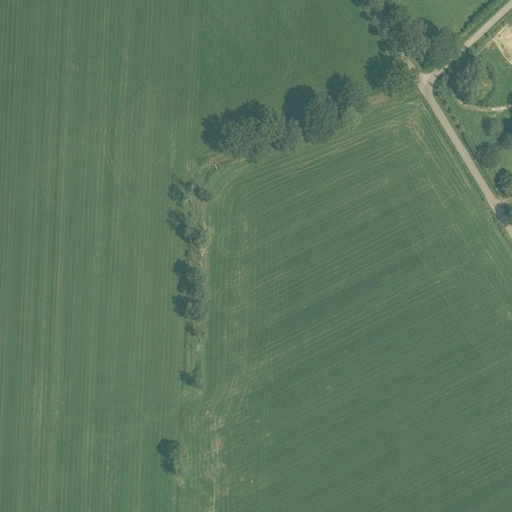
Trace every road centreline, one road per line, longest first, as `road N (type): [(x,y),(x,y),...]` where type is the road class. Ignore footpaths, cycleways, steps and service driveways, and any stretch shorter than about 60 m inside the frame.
road 1 (unclassified): [(511,233),(422,87)]
road 2 (unclassified): [(422,87),(511,4)]
